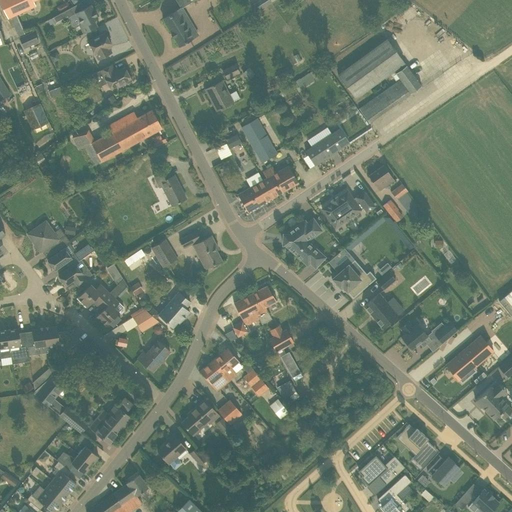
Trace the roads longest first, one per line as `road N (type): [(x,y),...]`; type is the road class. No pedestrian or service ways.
road 1 (unclassified): [(243,237),(493,63)]
road 2 (unclassified): [(243,237),(115,0)]
road 3 (unclassified): [(409,389),(259,259)]
road 4 (unclassified): [(164,404),(222,293),(259,259)]
road 5 (unclassified): [(76,511),(164,404)]
road 6 (unclassified): [(511,480),(409,389)]
road 7 (residential): [(164,404),(71,314)]
